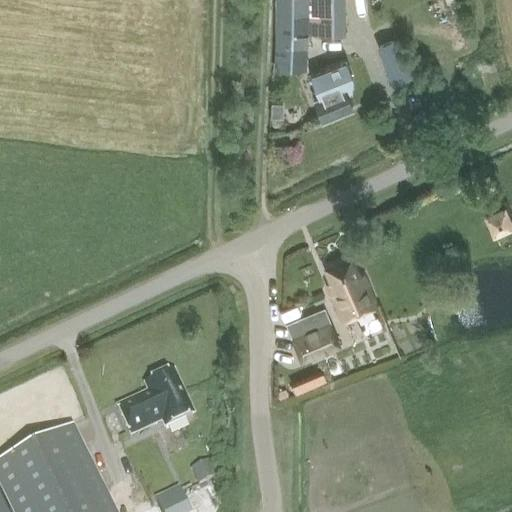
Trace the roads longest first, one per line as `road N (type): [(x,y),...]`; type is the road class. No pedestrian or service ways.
road 1 (unclassified): [(0,361),(511,121)]
road 2 (track): [(253,242),(266,0)]
